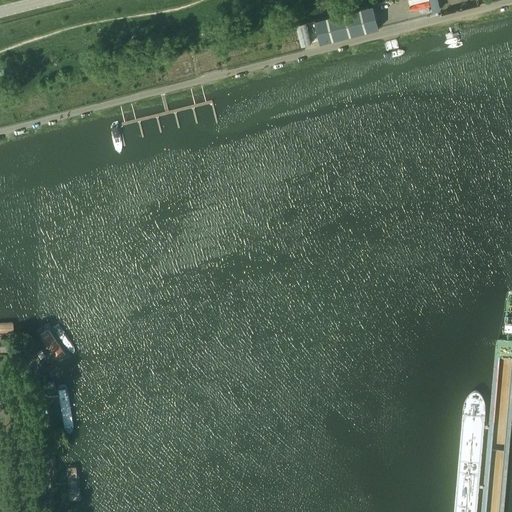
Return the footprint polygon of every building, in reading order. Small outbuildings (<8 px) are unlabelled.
[(429,0),(433,12),(441,10),(438,0),(429,0)] [(320,43),(379,28),(373,5),(314,20),(320,43)] [(296,25),(299,34),(302,46),(311,43),(306,22),(296,25)] [(0,322),(0,331),(20,330),(19,321),(0,322)] [(67,358),(47,328),(37,335),(57,365),(67,358)] [(44,369),(47,373),(52,370),(56,368),(55,368),(53,363),(44,369)] [(68,384),(58,386),(66,435),(76,433),(68,384)] [(1,393),(2,394),(5,398),(5,399),(7,397),(8,397),(13,393),(8,388),(5,391),(4,391),(1,393)] [(78,463),(66,464),(70,504),(82,502),(78,463)]
